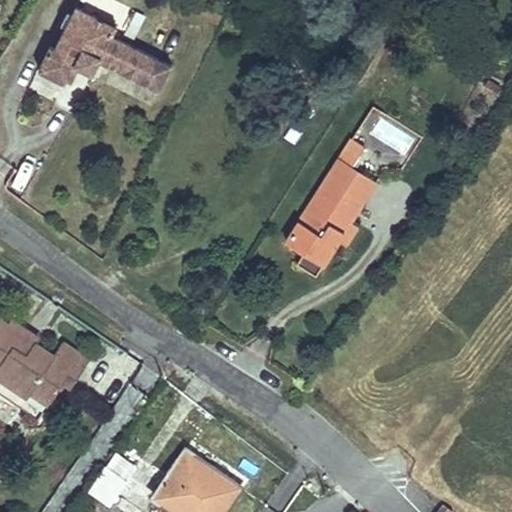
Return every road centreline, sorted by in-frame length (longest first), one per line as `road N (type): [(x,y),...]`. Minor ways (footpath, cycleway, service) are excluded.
road 1 (residential): [(395,511),(303,427),(0,215)]
road 2 (unknown): [(160,330),(52,511)]
